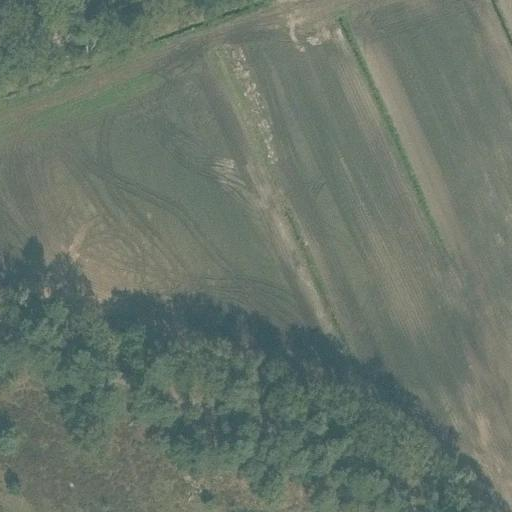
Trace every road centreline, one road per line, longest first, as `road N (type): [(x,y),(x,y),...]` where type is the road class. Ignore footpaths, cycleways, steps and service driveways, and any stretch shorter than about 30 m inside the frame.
road 1 (track): [(418,511),(386,479),(341,454),(0,338)]
road 2 (track): [(0,59),(158,0)]
